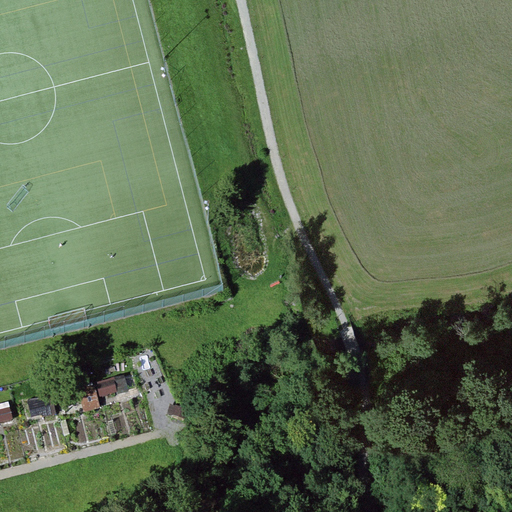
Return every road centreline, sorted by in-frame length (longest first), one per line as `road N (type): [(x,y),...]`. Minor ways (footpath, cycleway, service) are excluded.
road 1 (track): [(238,0),(284,190),(359,366),(373,511)]
road 2 (track): [(0,477),(188,434)]
